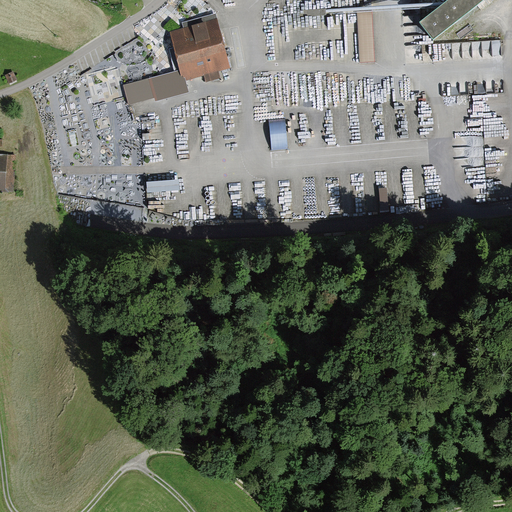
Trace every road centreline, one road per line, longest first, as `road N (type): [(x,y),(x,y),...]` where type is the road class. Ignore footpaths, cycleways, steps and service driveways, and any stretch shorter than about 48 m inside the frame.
road 1 (residential): [(165,0),(0,96)]
road 2 (track): [(127,468),(164,453),(185,456),(274,511)]
road 3 (track): [(87,511),(137,467),(192,511)]
